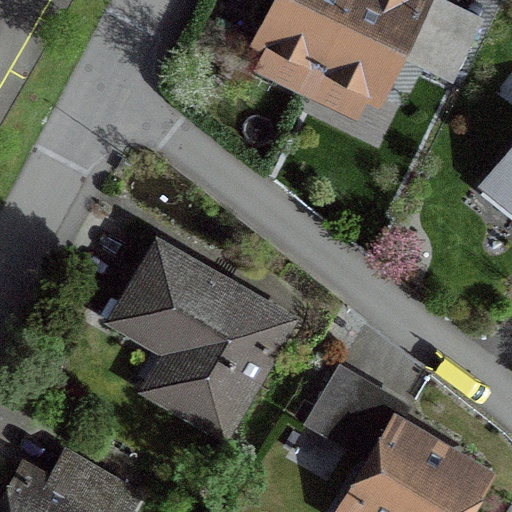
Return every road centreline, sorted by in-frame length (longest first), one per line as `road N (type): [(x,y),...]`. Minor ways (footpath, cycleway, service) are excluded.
road 1 (residential): [(511,408),(107,80)]
road 2 (residential): [(0,265),(107,80)]
